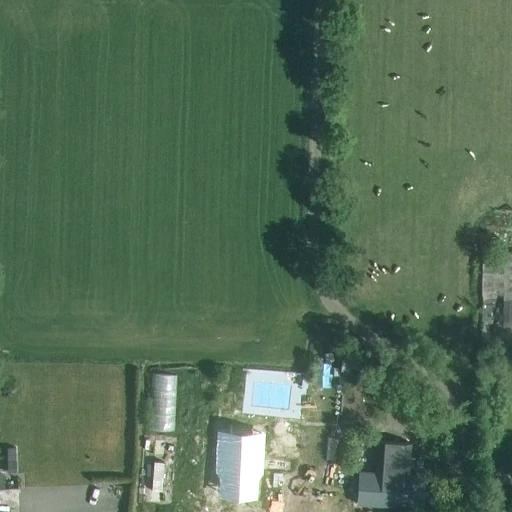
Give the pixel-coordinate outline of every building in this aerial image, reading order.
[(481,325),(511,326),(511,254),(483,253),(481,325)] [(251,389),(250,403),(263,404),(264,390),(251,389)] [(261,434),(223,432),(221,464),(225,464),(224,487),(253,489),(254,466),(259,466),(261,434)] [(358,473),(356,504),(423,508),(424,477),(407,476),(409,443),(376,441),(374,474),(358,473)] [(22,511),(21,486),(0,486),(0,511),(22,511)] [(511,511),(511,498),(481,498),(480,511),(511,511)]
